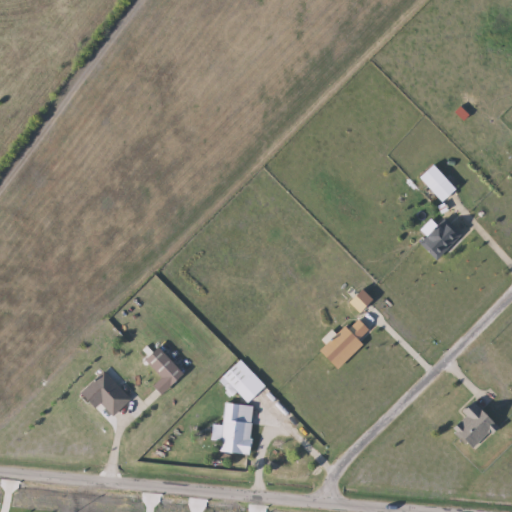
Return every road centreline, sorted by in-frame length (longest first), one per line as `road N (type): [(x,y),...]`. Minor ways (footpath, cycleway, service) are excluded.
road 1 (residential): [(0,470),(374,511)]
road 2 (residential): [(312,505),(511,299)]
